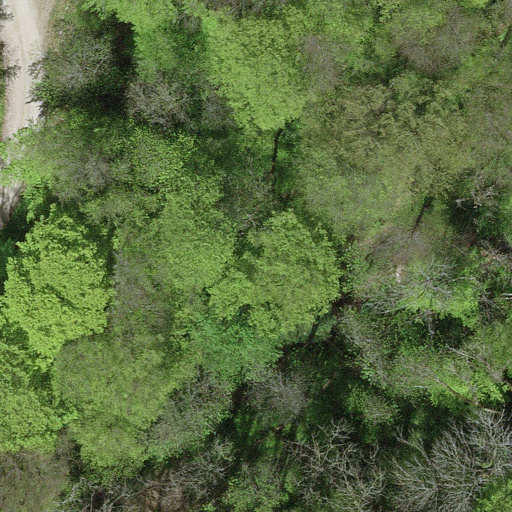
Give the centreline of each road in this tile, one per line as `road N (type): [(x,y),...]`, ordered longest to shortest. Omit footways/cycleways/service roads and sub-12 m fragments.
road 1 (track): [(164,53),(511,17)]
road 2 (track): [(20,0),(34,75),(32,130),(25,169),(0,213)]
